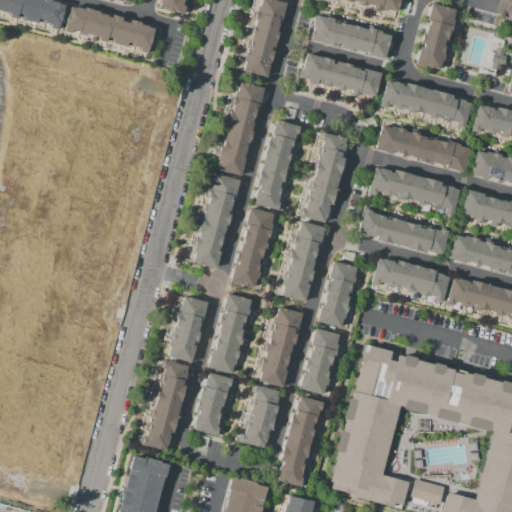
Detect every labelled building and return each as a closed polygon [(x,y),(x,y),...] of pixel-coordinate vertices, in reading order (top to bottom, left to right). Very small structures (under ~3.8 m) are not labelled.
[(64,5),(62,11),(63,12),(61,22),(59,21),(57,30),(48,27),(48,25),(37,22),(37,24),(21,20),(22,18),(16,16),(15,20),(8,18),(9,14),(0,11),(0,0),(50,0),(50,1),(64,5)] [(182,14),(156,7),(157,0),(183,0),(182,4),(184,5),(182,14)] [(264,78),(241,72),(244,62),(241,62),(243,54),(247,55),(248,48),(247,48),(254,20),(250,19),(252,12),(254,13),(256,6),(257,6),(259,0),(272,0),(284,3),(278,24),(280,25),(277,36),(275,36),(271,51),(273,51),(271,60),(269,60),(264,78)] [(397,0),(394,13),(384,10),(378,11),(378,14),(356,8),(357,3),(352,2),(350,7),(337,4),(337,1),(333,0),(397,0)] [(413,63),(421,32),(423,33),(426,21),(424,21),(429,3),(453,9),(450,19),(452,19),(450,26),(453,26),(451,35),(446,34),(444,40),(445,43),(445,45),(445,47),(445,50),(444,53),(443,56),(442,59),(441,60),(439,62),(437,70),(413,63)] [(153,28),(151,37),(152,38),(151,44),(149,44),(147,53),(138,51),(139,48),(126,45),(126,47),(110,43),(111,41),(106,40),(106,42),(97,40),(97,37),(87,35),(86,36),(76,34),(77,32),(72,31),(71,33),(62,31),(69,6),(81,9),(81,7),(99,12),(98,14),(107,16),(107,17),(110,18),(111,14),(121,17),(120,21),(126,22),(128,20),(131,19),(134,19),(136,20),(137,21),(138,22),(140,24),(153,28)] [(388,36),(382,60),(364,55),(365,53),(354,50),(353,52),(337,48),(338,46),(335,45),(334,47),(308,40),(314,15),(323,17),(324,14),(333,16),(332,19),(341,22),(340,23),(364,29),(365,27),(379,31),(379,33),(388,36)] [(504,57),(502,65),(499,65),(498,71),(490,69),(491,63),(489,62),(491,54),(493,54),(495,47),(503,49),(502,56),(504,57)] [(379,73),(376,84),(378,85),(375,95),(373,94),(372,97),(363,94),(362,97),(357,95),(356,97),(347,95),(348,90),(345,89),(342,91),(334,89),(335,87),(330,86),(329,88),(321,86),(321,84),(315,83),(315,86),(306,84),(307,80),(297,78),(304,53),(318,57),(319,55),(332,59),(331,60),(341,63),(342,62),(349,64),(349,67),(361,70),(362,69),(379,73)] [(0,163),(22,79),(55,88),(56,84),(128,103),(114,155),(108,153),(100,181),(107,183),(71,317),(100,324),(86,379),(81,378),(54,480),(0,465),(0,163)] [(385,79),(403,83),(403,82),(428,88),(428,90),(450,95),(449,97),(468,102),(461,129),(451,126),(452,123),(448,121),(448,123),(439,121),(440,119),(436,118),(436,120),(426,118),(426,115),(415,112),(414,114),(406,112),(406,111),(400,109),(400,111),(391,108),(392,106),(388,105),(387,108),(378,106),(385,79)] [(239,177),(215,170),(218,161),(216,160),(217,154),(214,153),(217,141),(223,142),(228,119),(224,118),(226,110),(230,112),(232,106),(229,106),(233,91),(235,92),(238,83),(263,89),(259,104),(256,103),(252,117),(254,117),(253,121),(251,121),(249,129),(251,130),(246,147),(245,147),(242,156),(244,157),(239,177)] [(476,104),(493,109),(494,107),(511,111),(511,137),(506,136),(505,138),(496,135),(496,134),(492,133),(492,135),(485,133),(486,130),(478,128),(476,133),(469,131),(476,104)] [(277,211),(251,204),(256,186),(254,186),(266,138),(268,138),(273,119),(299,126),(297,135),(293,134),(291,140),(293,140),(291,149),(289,148),(288,152),(290,152),(288,164),(285,163),(281,182),(282,182),(280,187),(282,187),(280,197),(278,196),(277,201),(279,202),(277,211)] [(466,148),(460,172),(443,168),(443,166),(428,162),(428,165),(415,161),(415,159),(391,152),(391,154),(373,149),(381,119),(393,122),(392,123),(395,124),(394,127),(403,129),(403,131),(408,133),(409,130),(425,134),(424,137),(443,142),(443,140),(458,144),(458,146),(466,148)] [(322,223),(296,217),(298,208),(303,209),(306,196),(308,196),(309,190),(308,189),(313,169),(311,169),(313,160),(315,160),(320,141),(315,140),(318,131),(345,138),(340,158),(342,158),(338,174),(337,174),(330,204),(327,204),(326,206),(328,207),(325,218),(323,217),(322,223)] [(511,187),(511,184),(485,177),(485,179),(468,174),(474,151),(484,154),(485,152),(498,155),(498,156),(504,158),(504,156),(509,158),(509,160),(511,160),(511,187)] [(456,190),(450,213),(441,211),(442,209),(429,206),(429,208),(413,204),(414,202),(403,199),(403,201),(393,199),(394,196),(389,195),(389,197),(380,194),(380,193),(376,192),(375,196),(365,193),(373,164),(440,182),(439,184),(451,187),(450,188),(456,190)] [(214,269),(191,263),(193,253),(191,252),(193,246),(191,246),(193,237),(197,238),(198,234),(193,232),(195,223),(199,224),(199,221),(201,221),(207,198),(202,197),(204,189),(207,190),(209,183),(211,184),(213,174),(237,180),(232,199),(231,199),(227,215),(228,216),(226,226),(223,225),(218,245),(220,246),(214,269)] [(511,202),(511,230),(507,229),(508,227),(496,224),(495,227),(483,224),(484,220),(482,220),(481,224),(471,221),(472,218),(458,215),(464,190),(481,194),(480,196),(508,203),(508,201),(511,202)] [(250,289),(226,283),(231,265),(234,266),(235,262),(231,262),(236,241),(239,242),(240,237),(237,237),(240,224),(243,225),(247,208),(272,214),(270,220),(272,221),(269,231),(271,232),(270,239),(268,238),(265,252),(261,251),(259,259),(256,259),(254,267),(258,268),(255,280),(253,279),(250,289)] [(446,231),(439,255),(421,250),(420,252),(372,239),(373,237),(356,232),(362,208),(371,210),(370,212),(384,216),(383,218),(388,220),(389,218),(418,226),(417,228),(423,229),(424,227),(438,231),(438,229),(446,231)] [(302,301),(278,295),(281,286),(279,286),(281,278),(283,278),(288,259),(285,258),(287,250),(290,250),(291,245),(288,244),(290,236),(292,236),(294,230),(295,230),(297,221),(323,228),(318,248),(315,247),(310,267),(312,268),(306,290),(305,290),(302,301)] [(511,276),(488,270),(489,269),(464,262),(463,264),(445,259),(451,235),(461,237),(463,235),(475,238),(477,241),(481,243),(483,240),(489,242),(491,245),(502,248),(502,246),(511,248),(511,276)] [(446,276),(438,303),(431,301),(432,297),(426,295),(426,297),(417,295),(417,293),(413,292),(413,293),(404,291),(404,289),(391,286),(391,288),(383,286),(384,284),(378,282),(377,287),(369,284),(376,258),(395,262),(395,261),(433,271),(432,272),(446,276)] [(314,321),(319,304),(320,304),(323,293),(322,292),(330,261),(354,267),(352,275),(354,276),(351,287),(349,286),(346,302),(347,302),(346,305),(348,306),(347,313),(344,312),(343,318),(340,317),(338,327),(314,321)] [(511,319),(506,318),(506,316),(503,315),(502,317),(493,314),(493,313),(480,309),(479,311),(470,309),(470,307),(466,306),(465,308),(457,305),(458,303),(452,302),(451,306),(443,304),(450,277),(468,282),(469,280),(488,285),(487,286),(500,289),(501,288),(511,290),(511,319)] [(228,374),(205,368),(210,350),(212,351),(216,334),(215,334),(218,325),(216,325),(219,314),(221,314),(222,312),(220,311),(224,293),(248,299),(246,307),(248,307),(243,324),(242,324),(240,331),(242,332),(241,337),(242,337),(240,346),(236,345),(235,349),(240,351),(237,360),(234,359),(233,365),(231,365),(228,374)] [(189,363),(166,357),(168,348),(166,347),(169,336),(170,337),(172,330),(173,330),(175,320),(171,319),(173,311),(176,312),(177,305),(179,305),(182,296),(205,302),(201,319),(199,319),(195,331),(197,332),(195,342),(194,342),(189,363)] [(280,388),(256,381),(258,373),(257,372),(258,366),(256,366),(258,358),(262,359),(263,353),(260,352),(262,343),(266,344),(271,325),(269,324),(271,317),(273,317),(275,307),(299,314),(291,344),(289,344),(283,368),(285,369),(280,388)] [(320,395),(297,389),(302,372),(304,373),(305,369),(302,369),(304,358),(307,359),(309,347),(307,347),(312,329),(337,335),(334,344),(337,345),(335,351),(337,351),(335,360),(331,359),(329,365),(327,365),(325,375),(327,375),(325,387),(322,386),(320,395)] [(361,343),(511,383),(511,511),(438,511),(444,492),(470,499),(489,430),(395,405),(377,474),(404,481),(397,509),(322,489),(361,343)] [(164,451),(137,444),(139,435),(144,436),(162,368),(158,367),(160,360),(186,367),(181,385),(183,385),(171,432),(169,432),(164,451)] [(216,436),(190,430),(195,411),(193,411),(200,385),(201,386),(203,378),(205,379),(206,373),(231,379),(230,386),(226,385),(224,392),(226,392),(223,401),(222,401),(215,427),(218,427),(216,436)] [(262,449),(237,443),(240,434),(241,434),(248,407),(247,407),(249,399),(250,400),(252,393),(249,393),(251,384),(277,391),(274,401),(276,402),(269,432),(266,431),(262,449)] [(301,487),(276,481),(277,476),(275,476),(278,466),(279,466),(281,461),(278,461),(286,432),(285,431),(289,414),(292,415),(297,396),(323,403),(321,411),(318,410),(310,439),(309,438),(306,450),(308,451),(306,459),(303,458),(298,478),(303,479),(301,487)] [(166,465),(163,476),(162,476),(152,511),(115,511),(127,470),(131,456),(142,459),(143,457),(160,462),(159,463),(166,465)] [(257,511),(221,511),(227,491),(226,491),(229,478),(237,480),(237,479),(253,483),(253,485),(264,488),(257,511)] [(411,479),(406,497),(436,505),(440,487),(411,479)] [(311,502),(308,511),(280,511),(282,504),(284,505),(286,496),(311,502)]
